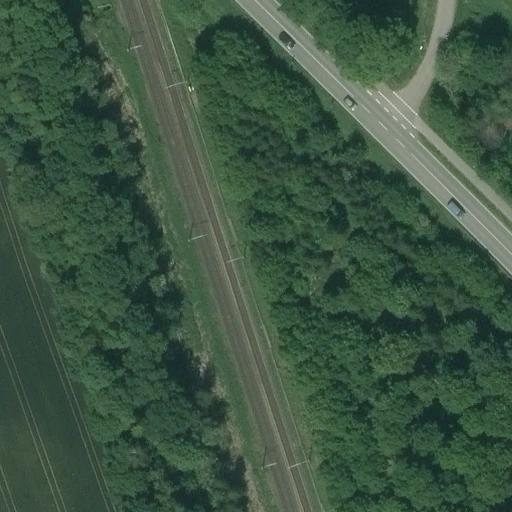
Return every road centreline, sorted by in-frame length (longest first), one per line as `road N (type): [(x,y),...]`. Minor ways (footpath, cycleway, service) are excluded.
road 1 (primary): [(392,140),(250,0)]
road 2 (primary): [(511,255),(392,140)]
road 3 (unclassified): [(442,0),(429,63),(392,140)]
